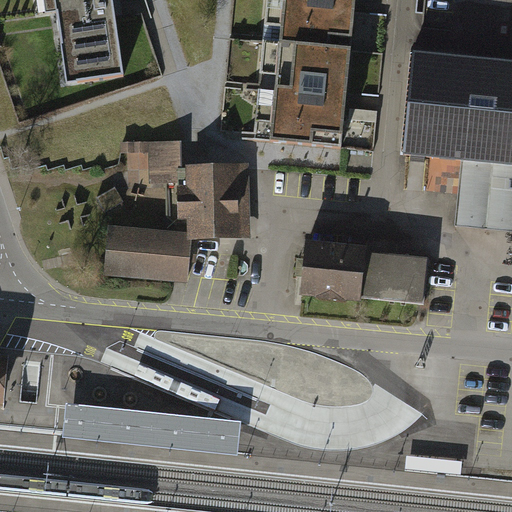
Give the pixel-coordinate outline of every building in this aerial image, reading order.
[(34,0),(38,20),(50,18),(60,90),(117,82),(105,0),(34,0)] [(351,50),(356,0),(268,0),(264,42),(351,50)] [(342,148),(351,50),(264,42),(255,140),(342,148)] [(511,62),(414,53),(409,98),(404,155),(462,161),(456,226),(511,231),(511,62)] [(196,238),(254,238),(253,165),(186,165),(186,142),(124,143),(124,154),(153,154),(153,185),(186,185),(186,220),(196,220),(196,238)] [(116,189),(100,199),(108,212),(124,202),(116,189)] [(114,225),(109,275),(190,281),(194,232),(114,225)] [(310,240),(304,296),(427,309),(432,260),(370,254),(371,247),(310,240)] [(63,438),(237,456),(241,422),(67,404),(63,438)]
